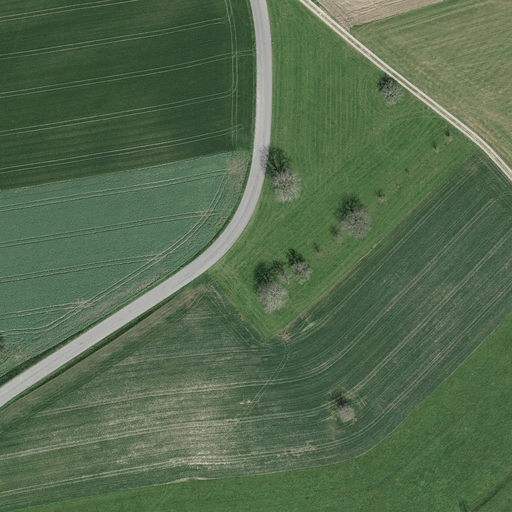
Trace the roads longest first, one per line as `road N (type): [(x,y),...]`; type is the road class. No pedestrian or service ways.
road 1 (tertiary): [(0,397),(200,264),(235,229),(254,186),(264,128),(257,0)]
road 2 (track): [(511,178),(478,140),(304,0)]
